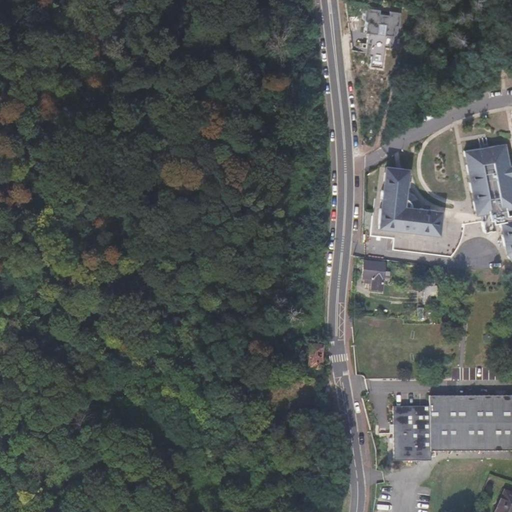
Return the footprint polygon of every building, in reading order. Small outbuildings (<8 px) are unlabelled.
[(368,24),(363,55),(369,55),(368,66),(384,68),(391,24),(396,25),(398,13),(388,11),(387,15),(377,14),(377,10),(366,8),(364,23),(368,24)] [(508,191),(511,189),(511,185),(510,172),(508,162),(505,145),(500,146),(499,141),(485,143),(486,145),(481,146),(481,144),(463,147),(464,153),(466,153),(467,161),(465,161),(467,171),(469,170),(470,178),(468,179),(470,188),(472,188),(473,196),(471,196),(473,206),(475,206),(476,210),(482,209),(483,216),(480,217),(482,228),(493,226),(492,219),(498,218),(499,223),(501,223),(502,231),(500,231),(502,241),(504,241),(507,250),(505,252),(511,260),(511,209),(505,211),(505,205),(510,204),(508,191)] [(411,170),(386,167),(379,229),(441,236),(444,212),(407,208),(411,170)] [(383,269),(383,260),(363,258),(361,276),(372,278),(371,287),(381,288),(382,278),(388,278),(389,269),(383,269)] [(435,307),(436,282),(427,281),(427,300),(431,300),(431,307),(435,307)] [(320,370),(322,345),(309,344),(306,368),(320,370)] [(511,447),(511,391),(427,391),(427,402),(391,403),(391,458),(429,457),(429,448),(511,447)] [(329,470),(327,459),(316,461),(318,471),(329,470)] [(511,511),(511,495),(499,490),(490,511),(511,511)]
